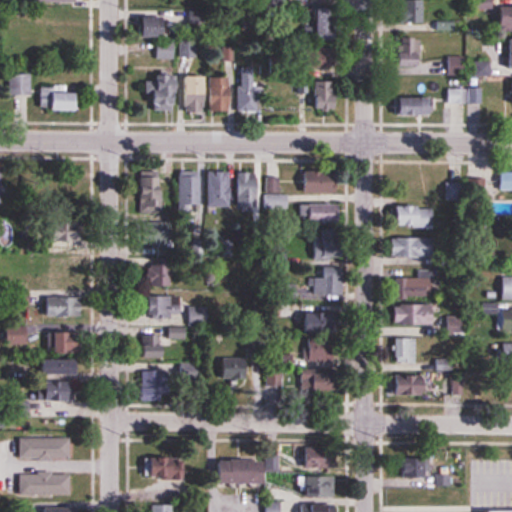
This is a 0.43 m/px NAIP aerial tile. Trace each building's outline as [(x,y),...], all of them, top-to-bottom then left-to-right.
[(424,22),(424,0),(407,0),(407,22),(424,22)] [(317,41),(337,36),(329,1),(309,6),(317,41)] [(145,17),(145,36),(169,36),(169,17),(145,17)] [(84,46),(84,26),(53,26),(53,46),(84,46)] [(410,49),(399,49),(399,65),(423,65),(423,38),(410,38),(410,49)] [(465,56),(451,56),(451,75),(465,75),(465,56)] [(239,67),(240,112),(258,111),(258,67),(239,67)] [(9,73),(9,95),(32,95),(32,73),(9,73)] [(154,111),(179,111),(179,75),(154,75),(154,111)] [(208,75),(188,75),(188,112),(208,112),(208,75)] [(232,111),(232,76),(212,76),(212,111),(232,111)] [(306,80),(289,77),(287,93),(304,96),(306,80)] [(316,81),(316,107),(338,107),(338,81),(316,81)] [(482,103),(482,87),(447,87),(447,103),(482,103)] [(81,108),(81,90),(42,90),(42,108),(81,108)] [(437,114),(437,96),(386,96),(386,114),(437,114)] [(140,171),(140,212),(163,212),(163,171),(140,171)] [(209,206),(231,206),(231,171),(209,171),(209,206)] [(192,211),(192,205),(202,205),(202,172),(180,172),(180,210),(192,211)] [(237,208),(259,208),(259,172),(237,172),(237,208)] [(339,172),(304,172),(304,192),(339,192),(339,172)] [(55,195),(71,193),(70,179),(54,181),(55,195)] [(467,182),(445,182),(445,200),(467,200),(467,182)] [(288,208),(288,194),(265,194),(265,207),(288,208)] [(498,213),(511,212),(511,202),(497,203),(498,213)] [(341,222),(341,203),(300,203),(300,222),(341,222)] [(399,227),(432,227),(432,205),(399,205),(399,227)] [(344,260),(344,231),(313,231),(313,260),(344,260)] [(435,237),(393,237),(393,258),(435,258),(435,237)] [(50,257),(50,278),(83,278),(83,257),(50,257)] [(166,264),(166,284),(181,284),(181,264),(166,264)] [(344,267),(322,266),(322,277),(309,277),(309,293),(344,293),(344,267)] [(404,296),(435,296),(435,270),(417,270),(417,277),(404,277),(404,296)] [(511,298),(511,275),(502,276),(502,298),(511,298)] [(45,315),(82,315),(82,295),(45,295),(45,315)] [(181,316),(181,295),(148,295),(148,316),(181,316)] [(395,324),(436,324),(436,304),(395,304),(395,324)] [(511,330),(511,308),(495,309),(495,331),(511,330)] [(337,333),(337,312),(304,312),(304,333),(337,333)] [(26,324),(5,328),(8,345),(30,341),(26,324)] [(144,356),(177,356),(177,332),(155,332),(155,345),(144,345),(144,356)] [(48,334),(48,351),(68,351),(68,334),(48,334)] [(417,336),(393,336),(393,362),(417,362),(417,336)] [(339,391),(335,341),(319,342),(319,349),(316,349),(315,339),(303,340),(304,353),(277,355),(279,386),(302,384),(301,377),(314,376),(315,393),(339,391)] [(219,377),(248,378),(249,356),(220,355),(219,377)] [(45,374),(81,374),(81,358),(45,358),(45,374)] [(173,393),(173,372),(149,372),(149,393),(173,393)] [(432,394),(432,374),(397,374),(397,394),(432,394)] [(75,399),(74,382),(48,383),(48,400),(75,399)] [(72,437),(20,437),(20,459),(72,459),(72,437)] [(304,469),(341,469),(341,448),(304,448),(304,469)] [(181,472),(177,452),(146,459),(150,478),(181,472)] [(268,460),(223,460),(223,482),(268,482),(268,460)] [(71,495),(71,473),(20,473),(20,495),(71,495)] [(308,497),(336,497),(336,474),(308,474),(308,497)] [(301,487),(268,488),(268,499),(301,497),(301,487)] [(265,511),(299,511),(338,511),(338,506),(312,506),(312,511),(303,511),(303,508),(284,508),(284,501),(265,501),(265,511)] [(179,511),(175,511),(172,511),(171,503),(152,506),(152,511),(179,511)]
